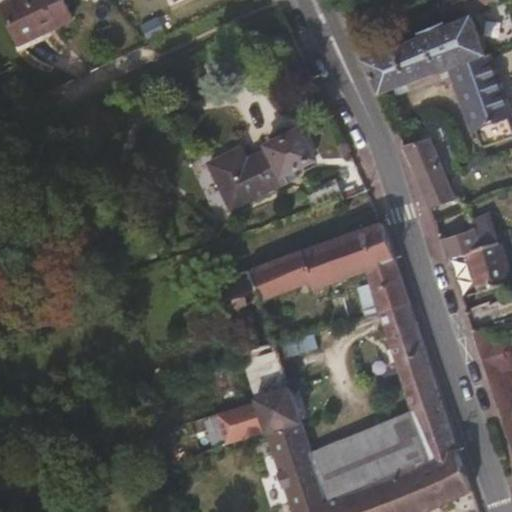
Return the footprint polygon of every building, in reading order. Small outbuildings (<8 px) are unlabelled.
[(79,21),(68,0),(20,0),(7,6),(25,47),(79,21)] [(447,24),(504,0),(452,0),(440,5),(447,24)] [(511,139),(511,123),(474,18),(447,30),(445,25),(421,34),(423,40),(367,64),(380,95),(453,68),(484,150),(511,139)] [(300,179),(296,171),(316,163),(303,136),(250,164),(243,152),(212,167),(234,212),(300,179)] [(457,201),(434,147),(432,141),(430,139),(404,147),(425,193),(432,209),(457,201)] [(346,203),(340,184),(309,195),(315,216),(346,203)] [(443,399),(385,226),(375,231),(220,286),(244,358),(259,405),(296,511),(426,511),(475,493),(461,451),(443,399)] [(484,226),(476,229),(442,239),(449,260),(468,254),(481,294),(511,283),(511,282),(497,234),(487,237),(484,226)] [(511,333),(505,336),(501,323),(496,325),(473,333),(494,393),(511,387),(511,333)] [(511,387),(494,393),(511,448),(511,387)]
